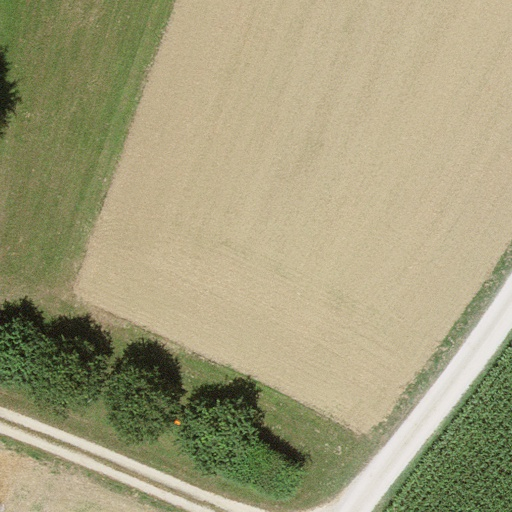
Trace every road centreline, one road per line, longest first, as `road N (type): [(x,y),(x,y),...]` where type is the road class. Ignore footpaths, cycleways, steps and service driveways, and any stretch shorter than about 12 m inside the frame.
road 1 (track): [(347,511),(511,291)]
road 2 (track): [(199,511),(0,426)]
